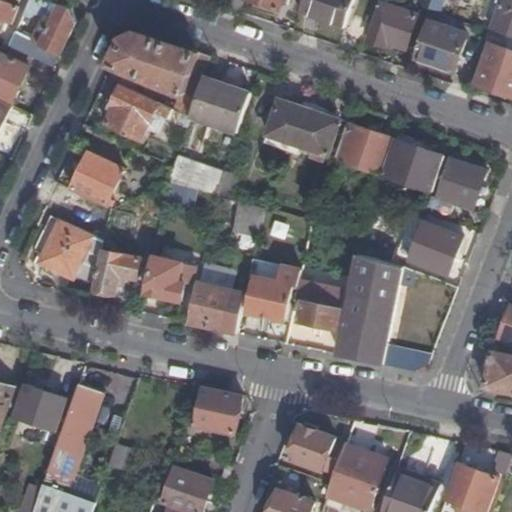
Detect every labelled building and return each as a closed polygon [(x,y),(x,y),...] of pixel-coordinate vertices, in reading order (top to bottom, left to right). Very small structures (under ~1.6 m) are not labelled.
[(0,0),(0,19),(12,24),(18,7),(0,0)] [(71,9),(45,0),(31,0),(25,15),(30,17),(33,12),(45,17),(39,29),(47,33),(42,45),(34,41),(16,33),(9,47),(35,59),(55,68),(62,54),(76,24),(71,9)] [(228,0),(225,8),(240,13),(244,0),(249,0),(279,9),(282,0),(228,0)] [(303,0),(300,11),(344,27),(353,0),(303,0)] [(431,0),(428,11),(438,14),(443,0),(431,0)] [(511,0),(501,0),(492,28),(511,35),(511,0)] [(406,49),(418,16),(383,4),(369,41),(385,47),(387,43),(406,49)] [(455,71),(468,35),(429,22),(417,57),(455,71)] [(47,33),(39,29),(34,41),(42,45),(47,33)] [(205,77),(212,57),(139,32),(125,38),(113,64),(184,94),(177,110),(191,117),(205,77)] [(511,97),(511,52),(490,45),(476,84),(511,97)] [(0,97),(14,103),(35,59),(9,47),(7,50),(5,55),(0,52),(0,97)] [(239,132),(252,93),(205,77),(191,117),(239,132)] [(174,109),(159,102),(158,104),(122,87),(114,105),(116,106),(108,123),(105,122),(105,124),(141,141),(156,110),(162,114),(161,115),(170,119),(174,109)] [(342,120),(281,100),(269,135),(289,142),(286,150),(299,155),(300,152),(325,160),(327,155),(330,156),(342,120)] [(0,133),(12,108),(0,102),(0,133)] [(381,173),(392,138),(354,125),(342,160),(381,173)] [(435,192),(447,156),(397,140),(386,175),(435,192)] [(109,205),(125,169),(90,153),(73,189),(109,205)] [(178,155),(174,168),(169,183),(218,196),(225,172),(226,171),(178,155)] [(434,195),(430,206),(451,214),(455,203),(475,210),(480,193),(485,194),(491,176),(487,174),(488,170),(452,158),(439,197),(434,195)] [(225,172),(218,196),(231,199),(239,177),(225,172)] [(259,238),(266,209),(242,202),(234,232),(259,238)] [(78,273),(95,237),(61,221),(42,262),(60,271),(62,266),(78,273)] [(451,275),(465,237),(426,222),(411,260),(451,275)] [(104,250),(106,242),(95,237),(78,273),(91,278),(97,281),(104,250)] [(97,281),(95,290),(118,294),(122,275),(139,279),(144,258),(104,250),(97,281)] [(353,292),(339,356),(384,365),(389,342),(401,286),(405,268),(361,256),(353,292)] [(195,280),(198,266),(156,257),(148,294),(183,301),(188,279),(195,280)] [(405,268),(401,286),(410,288),(414,271),(405,268)] [(248,313),(288,321),(296,285),(256,276),(248,313)] [(350,290),(301,280),(297,299),(305,300),(301,322),(339,329),(343,309),(346,309),(350,290)] [(199,282),(190,323),(225,331),(226,327),(239,330),(248,292),(199,282)] [(511,310),(501,340),(511,344),(511,310)] [(511,348),(493,340),(490,346),(504,350),(503,354),(493,352),(486,387),(511,392),(511,348)] [(389,342),(384,365),(416,372),(430,364),(434,352),(389,342)] [(0,427),(1,428),(15,387),(0,381),(0,427)] [(103,392),(80,383),(40,494),(34,511),(92,511),(96,502),(69,491),(103,392)] [(16,415),(57,430),(68,398),(27,384),(16,415)] [(236,433),(244,395),(205,387),(197,424),(236,433)] [(291,457),(334,472),(339,458),(332,455),(338,437),(303,424),(291,457)] [(135,449),(117,443),(109,466),(127,472),(135,449)] [(387,458),(348,443),(333,483),(329,495),(369,509),(387,458)] [(506,475),(511,456),(511,453),(499,450),(492,470),(506,475)] [(485,511),(487,511),(500,477),(460,463),(447,498),(459,503),(455,511),(472,511),(474,508),(485,511)] [(188,511),(203,511),(215,481),(177,467),(164,503),(173,506),(188,511)] [(430,511),(441,483),(398,467),(382,511),(430,511)] [(271,511),(311,511),(316,501),(280,489),(271,511)]
